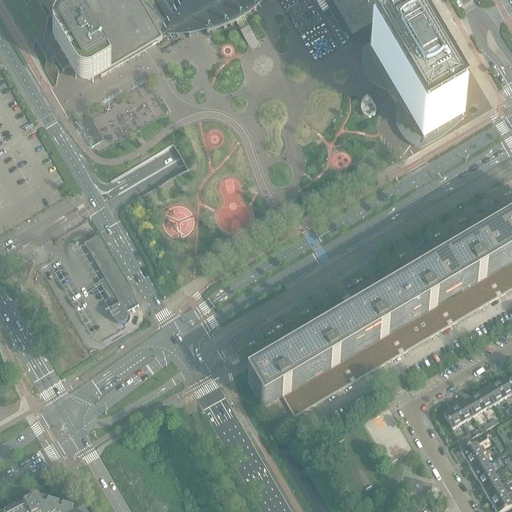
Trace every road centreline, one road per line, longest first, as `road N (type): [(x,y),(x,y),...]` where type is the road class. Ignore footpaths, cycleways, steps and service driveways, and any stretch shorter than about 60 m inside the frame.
road 1 (tertiary): [(511,126),(311,240),(175,333)]
road 2 (tertiary): [(183,347),(320,255),(511,149)]
road 3 (residential): [(196,371),(511,182)]
road 4 (residential): [(469,511),(408,408),(511,346)]
road 5 (secondary): [(96,202),(0,38)]
road 6 (secondary): [(278,511),(196,371)]
road 7 (secondary): [(175,333),(96,202)]
road 8 (tertiary): [(78,434),(98,408),(183,347)]
road 9 (tertiary): [(175,333),(63,408)]
road 10 (residential): [(78,434),(196,371)]
road 11 (secondary): [(0,301),(63,408)]
